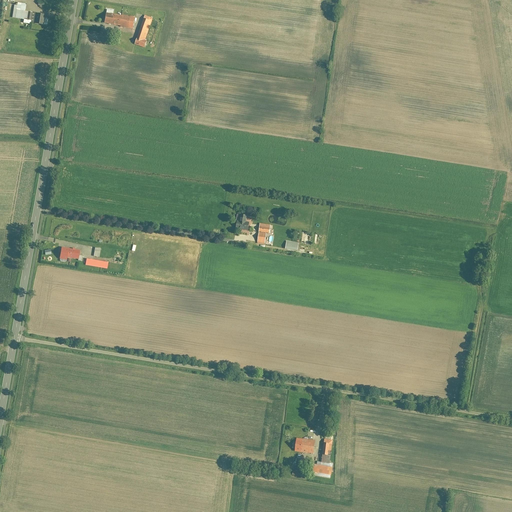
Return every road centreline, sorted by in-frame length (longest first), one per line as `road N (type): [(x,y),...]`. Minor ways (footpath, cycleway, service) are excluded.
road 1 (unclassified): [(511,420),(13,337)]
road 2 (primary): [(13,337),(73,0)]
